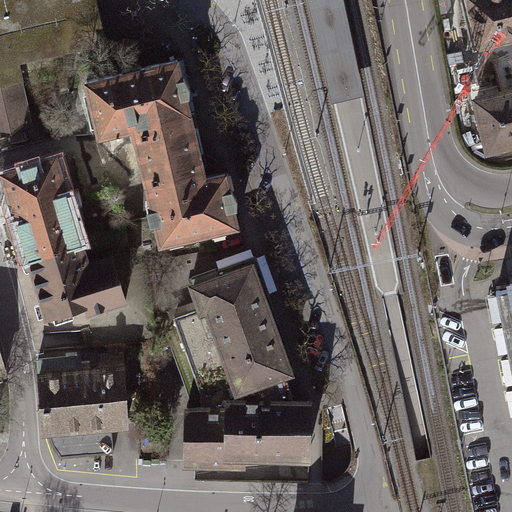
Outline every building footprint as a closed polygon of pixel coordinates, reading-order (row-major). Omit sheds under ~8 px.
[(0,0),(0,134),(31,127),(14,60),(101,39),(91,0),(0,0)] [(304,0),(329,105),(365,99),(343,0),(304,0)] [(511,0),(461,0),(471,43),(496,39),(511,34),(511,0)] [(511,74),(511,34),(496,39),(501,60),(511,57),(511,72),(511,74)] [(173,53),(79,76),(93,134),(126,126),(143,185),(201,171),(173,53)] [(467,92),(498,84),(493,65),(446,76),(454,111),(471,107),(467,92)] [(511,80),(498,84),(467,92),(471,107),(480,149),(511,141),(511,80)] [(69,153),(3,172),(26,253),(94,236),(69,153)] [(222,167),(201,171),(143,185),(156,241),(235,223),(222,167)] [(94,236),(26,253),(51,328),(138,309),(121,257),(101,262),(94,236)] [(307,393),(260,253),(185,278),(194,310),(169,317),(178,340),(167,344),(186,401),(221,402),(221,393),(307,393)] [(511,282),(496,286),(511,361),(511,282)] [(0,375),(9,373),(0,342),(0,375)] [(87,355),(45,358),(44,435),(92,435),(87,355)] [(131,357),(88,358),(92,435),(135,432),(131,357)] [(307,455),(307,393),(221,393),(221,402),(186,401),(179,401),(178,464),(241,464),(241,454),(307,455)]
